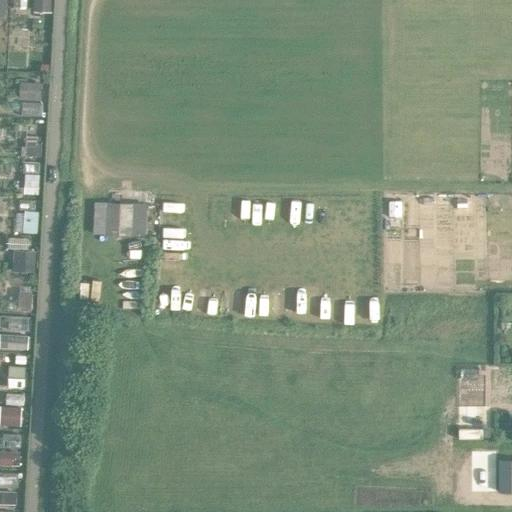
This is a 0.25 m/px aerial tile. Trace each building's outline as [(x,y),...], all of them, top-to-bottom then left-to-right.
[(34,0),(34,9),(51,10),(51,0),(34,0)] [(42,105),(42,81),(24,80),(24,104),(42,105)] [(94,202),(92,233),(129,234),(144,235),(145,204),(131,203),(94,202)] [(13,269),(35,269),(35,248),(13,248),(13,269)] [(29,333),(0,331),(0,333),(0,346),(28,348),(29,333)] [(0,423),(21,424),(22,405),(0,404),(0,423)] [(511,458),(499,459),(499,490),(511,490),(511,458)]
